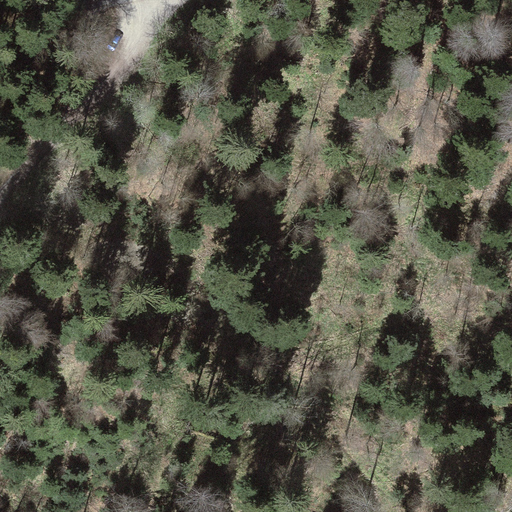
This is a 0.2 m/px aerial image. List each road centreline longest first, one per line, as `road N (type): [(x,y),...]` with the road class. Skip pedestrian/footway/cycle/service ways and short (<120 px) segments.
road 1 (track): [(139,0),(103,92),(32,154),(0,195)]
road 2 (track): [(0,62),(67,13),(106,0)]
